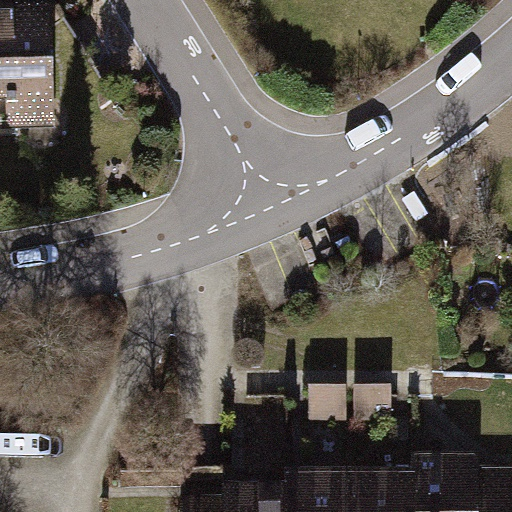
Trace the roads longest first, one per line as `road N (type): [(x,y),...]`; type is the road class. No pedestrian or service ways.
road 1 (residential): [(279,207),(153,250),(0,283)]
road 2 (residential): [(511,55),(429,124),(279,207)]
road 3 (residential): [(148,0),(279,207)]
